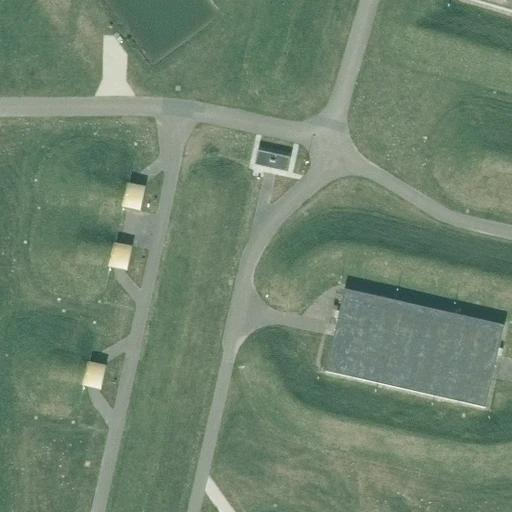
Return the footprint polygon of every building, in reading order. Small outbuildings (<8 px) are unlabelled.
[(511,0),(465,0),(511,13),(511,0)] [(511,46),(430,24),(423,48),(511,73),(511,46)] [(484,158),(480,177),(481,178),(481,177),(500,181),(511,183),(511,139),(491,134),(490,133),(485,153),(484,158)] [(258,152),(255,166),(288,173),(291,159),(258,152)] [(128,188),(129,184),(84,174),(79,198),(124,208),(124,207),(124,204),(128,188)] [(124,207),(124,208),(139,211),(140,212),(141,212),(146,188),(144,187),(129,184),(128,188),(124,204),(124,207)] [(66,258),(110,268),(111,262),(114,249),(115,244),(72,234),(66,258)] [(110,267),(110,268),(126,271),(127,271),(133,248),(131,247),(120,245),(119,245),(115,244),(113,256),(110,267)] [(504,327),(344,291),(335,331),(326,373),(486,409),(493,379),(498,356),(501,356),(503,350),(499,349),(504,327)] [(46,354),(41,376),(84,386),(85,381),(88,368),(89,363),(46,354)] [(84,386),(84,387),(99,391),(101,391),(106,367),(106,366),(105,366),(89,363),(88,368),(85,381),(84,386)]
